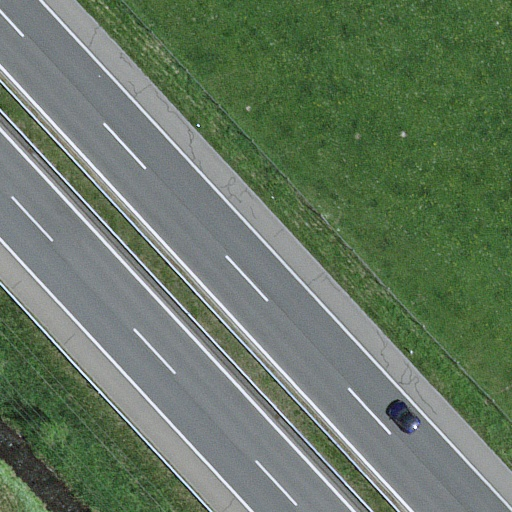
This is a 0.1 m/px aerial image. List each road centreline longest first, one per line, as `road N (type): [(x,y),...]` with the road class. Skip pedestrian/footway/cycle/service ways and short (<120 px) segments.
road 1 (motorway): [(458,511),(0,16)]
road 2 (motorway): [(0,188),(299,511)]
